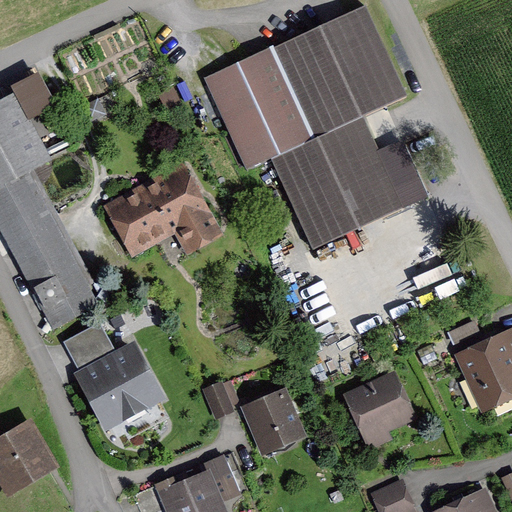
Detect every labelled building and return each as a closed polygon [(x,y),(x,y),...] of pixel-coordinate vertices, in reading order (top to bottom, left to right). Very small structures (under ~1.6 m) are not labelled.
[(404,208),(363,117),(407,97),(365,6),(205,78),(247,170),(271,159),(313,250),(404,208)] [(53,321),(86,303),(33,204),(39,201),(23,170),(36,163),(7,108),(0,111),(0,209),(41,285),(35,289),(53,321)] [(381,150),(403,142),(391,113),(370,121),(381,150)] [(178,225),(190,246),(214,233),(180,172),(112,209),(134,248),(178,225)] [(451,333),(455,342),(478,332),(474,322),(451,333)] [(113,351),(99,324),(74,338),(89,364),(113,351)] [(485,405),(511,392),(511,362),(502,340),(463,358),(485,405)] [(158,396),(133,349),(82,377),(107,423),(158,396)] [(351,398),(368,434),(409,416),(392,379),(351,398)] [(217,417),(231,411),(220,384),(206,390),(217,417)] [(247,409),(264,450),(301,435),(283,393),(247,409)] [(0,463),(12,485),(46,465),(24,428),(0,442),(0,463)] [(224,475),(229,473),(223,457),(205,464),(208,473),(190,481),(186,472),(177,476),(180,485),(170,489),(179,511),(224,511),(220,500),(229,496),(231,491),(224,475)] [(511,473),(503,478),(511,497),(511,473)] [(402,483),(374,496),(381,509),(408,497),(402,483)] [(381,511),(410,511),(414,510),(408,497),(381,509),(381,511)] [(446,511),(480,511),(475,499),(446,511)]
